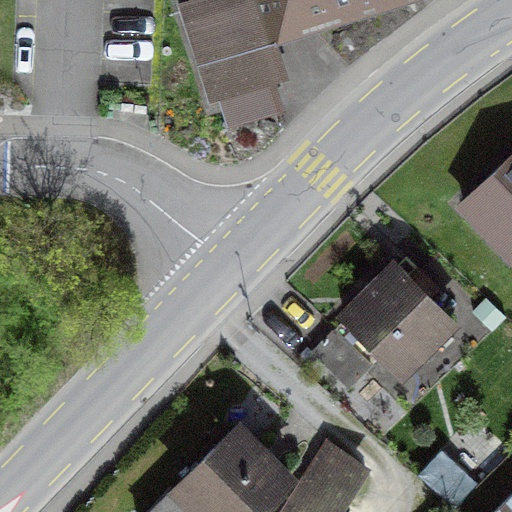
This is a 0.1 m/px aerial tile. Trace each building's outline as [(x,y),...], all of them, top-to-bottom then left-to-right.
[(400,0),(192,0),(179,4),(209,97),(219,94),(228,123),(276,108),(267,80),(279,76),(268,42),(400,0)] [(511,157),(455,216),(511,270),(511,157)] [(457,329),(390,266),(333,326),(401,389),(457,329)] [(259,511),(290,482),(236,427),(166,495),(183,511),(259,511)] [(339,511),(364,470),(321,445),(281,511),(339,511)] [(511,511),(511,500),(499,511),(511,511)]
